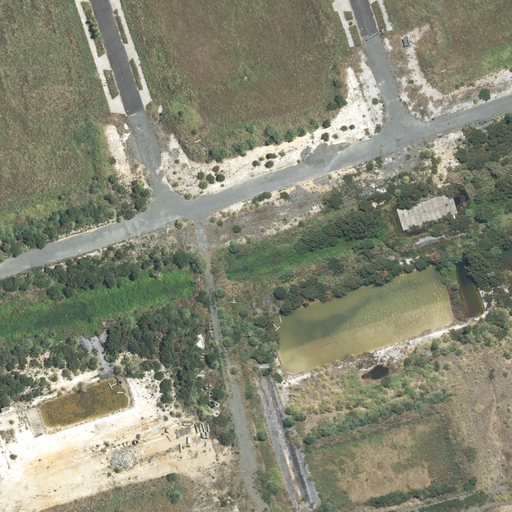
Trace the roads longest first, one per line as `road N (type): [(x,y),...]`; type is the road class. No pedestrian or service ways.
road 1 (unknown): [(0,449),(511,303)]
road 2 (unknown): [(402,135),(511,495)]
road 3 (residential): [(166,210),(402,135)]
road 4 (residential): [(98,0),(166,210)]
road 5 (residential): [(0,264),(166,210)]
road 6 (residential): [(356,0),(402,135)]
road 7 (unknown): [(217,387),(254,511)]
